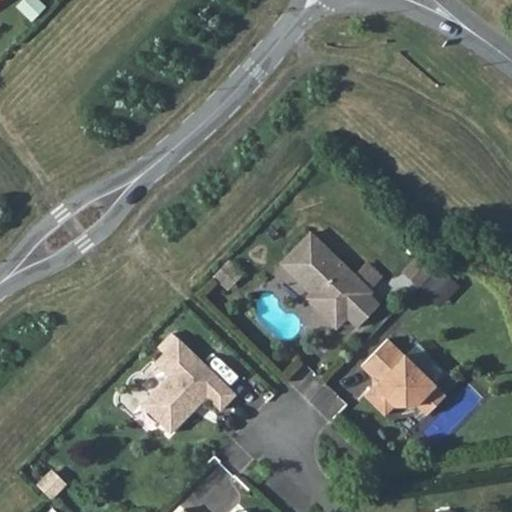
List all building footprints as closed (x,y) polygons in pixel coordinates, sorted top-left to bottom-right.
[(310,232),(288,255),(299,266),(292,273),(311,291),(328,307),(322,313),(336,326),(347,315),(368,293),(370,291),(310,232)] [(408,269),(420,282),(439,263),(426,250),(408,269)] [(299,266),(288,255),(281,262),(292,273),(299,266)] [(328,307),(311,291),(306,297),(322,313),(328,307)] [(368,293),(347,315),(358,325),(378,304),(368,293)] [(141,403),(170,432),(206,395),(220,409),(235,393),(178,337),(154,361),(168,375),(141,403)] [(364,394),(385,414),(394,404),(416,404),(426,414),(445,394),(435,384),(436,384),(404,353),(404,354),(387,338),(361,365),(374,378),(374,384),(364,394)]
